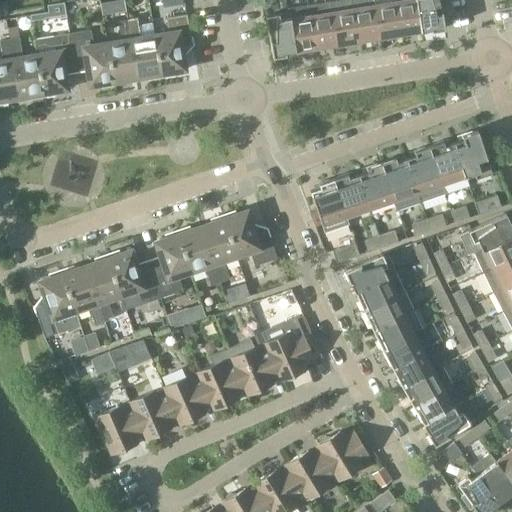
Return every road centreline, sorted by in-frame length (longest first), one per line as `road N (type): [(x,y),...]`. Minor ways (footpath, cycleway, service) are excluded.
road 1 (residential): [(360,389),(192,497),(170,503),(152,486),(154,461),(171,448),(352,372)]
road 2 (residential): [(269,165),(40,238),(22,237),(0,203)]
road 3 (residential): [(0,143),(248,96)]
road 4 (residential): [(248,96),(489,56)]
road 5 (residential): [(269,165),(502,100)]
road 6 (residential): [(352,372),(269,165)]
road 7 (residential): [(440,511),(360,389)]
